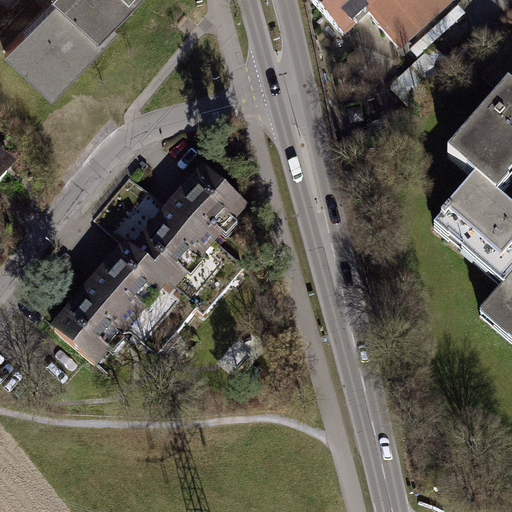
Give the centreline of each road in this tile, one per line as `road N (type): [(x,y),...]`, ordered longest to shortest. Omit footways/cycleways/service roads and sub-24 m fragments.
road 1 (secondary): [(290,88),(391,511)]
road 2 (residential): [(290,88),(118,144),(0,288)]
